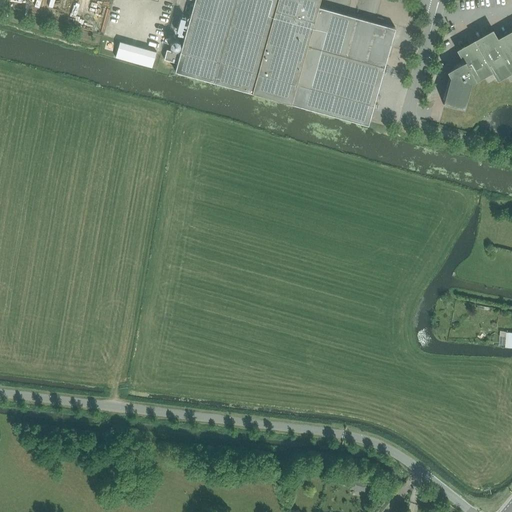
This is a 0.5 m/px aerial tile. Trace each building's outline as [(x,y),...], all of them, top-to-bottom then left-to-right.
[(166,50),(164,59),(177,63),(175,69),(369,123),(369,121),(374,105),(385,66),(390,47),(395,28),(376,22),(354,16),(347,14),(318,6),(319,0),(194,0),(180,54),(166,50)] [(159,8),(158,18),(156,17),(154,31),(168,32),(170,10),(159,8)] [(443,105),(444,105),(445,101),(462,105),(461,110),(462,110),(470,81),(474,79),(474,81),(475,80),(492,71),(497,80),(498,79),(497,79),(511,70),(511,34),(500,42),(494,31),(493,32),(494,34),(477,43),(476,41),(475,42),(476,43),(460,52),(459,51),(458,51),(464,62),(456,66),(453,68),(453,69),(443,105)] [(156,51),(119,41),(115,56),(152,67),(156,51)] [(511,332),(506,332),(499,331),(498,344),(505,344),(505,347),(511,347),(511,332)] [(367,493),(370,483),(352,478),(350,488),(367,493)]
